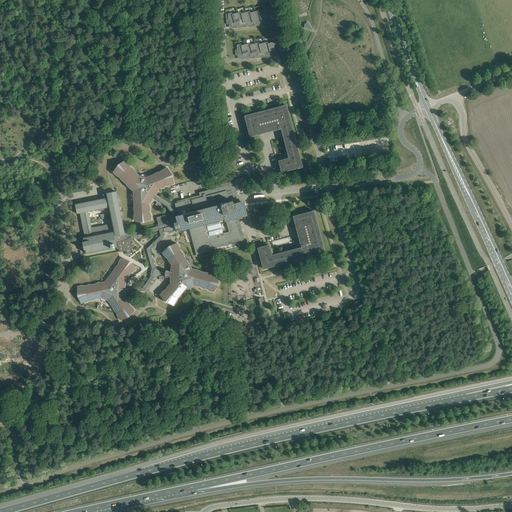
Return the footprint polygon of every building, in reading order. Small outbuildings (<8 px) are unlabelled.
[(258,10),(255,11),(258,24),(263,23),(263,25),(267,24),(264,11),(259,12),(258,10)] [(267,10),(264,11),(267,24),(272,22),(272,24),(277,24),(276,18),(275,18),(274,14),(275,14),(274,10),(271,11),(268,11),(267,10)] [(249,11),(246,12),(249,25),(254,24),(254,25),(258,24),(255,11),(250,13),(249,11)] [(241,12),(237,13),(241,26),(245,24),(245,26),(249,25),(246,12),(241,13),(241,12)] [(228,19),(226,19),(226,20),(227,24),(230,24),(231,23),(231,26),(236,25),(237,27),(241,26),(237,13),(232,14),(232,13),(228,14),(228,19)] [(274,42),(273,42),(276,55),(281,54),(281,55),(286,55),(285,49),(284,50),(283,46),(284,45),(282,41),(277,43),(276,41),(274,42)] [(258,42),(255,43),(258,56),(263,55),(263,57),(267,56),(264,43),(259,44),(258,42)] [(267,42),(264,43),(267,56),(272,54),(272,56),(275,55),(276,55),(273,42),(268,43),(267,42)] [(250,43),(246,44),(250,57),(254,56),(254,57),(258,56),(255,43),(250,45),(250,43)] [(237,50),(235,50),(235,56),(239,54),(240,58),(245,56),(245,58),(250,57),(246,44),(241,45),(241,44),(236,45),(237,50)] [(258,112),(244,116),(246,116),(247,123),(246,123),(250,136),(250,135),(257,133),(257,135),(261,133),(263,132),(263,133),(273,130),(278,128),(278,129),(281,128),(280,128),(282,127),(290,160),(288,160),(287,157),(283,158),(284,159),(278,161),(279,165),(281,164),(282,171),(281,171),(281,172),(295,168),(294,167),(301,165),(301,167),(302,166),(299,156),(298,157),(296,150),(297,150),(296,146),(295,146),(293,140),(295,139),(294,135),(293,136),(291,129),(292,129),(291,125),(290,125),(288,119),(289,118),(286,105),(285,105),(286,106),(279,108),(279,107),(275,108),(275,109),(268,111),(268,110),(264,111),(265,112),(258,114),(258,112)] [(196,155),(186,158),(187,163),(198,160),(196,155)] [(167,206),(171,213),(172,213),(172,217),(175,216),(174,212),(169,204),(154,195),(155,194),(157,192),(157,191),(158,191),(158,189),(159,188),(162,188),(162,187),(163,187),(165,185),(166,185),(168,185),(169,185),(170,185),(172,184),(173,184),(172,179),(171,177),(172,177),(172,175),(172,174),(170,174),(169,172),(167,168),(166,168),(164,169),(163,170),(162,170),(161,171),(160,172),(157,172),(157,173),(156,173),(154,174),(146,178),(139,176),(134,171),(133,169),(132,168),(130,167),(129,166),(129,164),(128,163),(126,161),(125,160),(121,163),(120,165),(120,164),(118,164),(117,165),(117,167),(118,167),(116,168),(113,172),(114,173),(115,175),(116,175),(117,176),(119,176),(120,177),(121,179),(122,180),(124,181),(127,184),(128,186),(129,187),(131,188),(133,191),(134,206),(134,208),(134,209),(134,210),(135,212),(135,213),(134,215),(134,216),(134,217),(134,219),(134,220),(139,221),(141,221),(142,222),(143,222),(144,221),(144,220),(146,220),(151,219),(151,218),(151,216),(150,215),(150,214),(149,212),(149,211),(150,209),(149,208),(150,207),(149,205),(149,204),(149,203),(151,202),(151,201),(152,200),(152,198),(153,197),(167,206)] [(188,227),(196,255),(210,251),(210,249),(244,240),(238,217),(246,214),(242,202),(236,204),(236,203),(233,203),(232,201),(234,200),(233,196),(237,195),(233,181),(210,187),(211,189),(201,192),(202,196),(175,203),(178,215),(175,216),(172,217),(174,223),(173,223),(174,226),(175,229),(176,229),(178,228),(179,230),(188,227)] [(84,242),(82,242),(84,249),(85,249),(86,253),(118,247),(120,252),(131,249),(130,248),(134,247),(131,237),(159,230),(174,226),(173,223),(174,223),(172,217),(172,213),(156,217),(159,226),(130,234),(129,230),(124,231),(116,191),(106,193),(107,198),(75,204),(77,214),(80,213),(85,237),(83,238),(84,242)] [(258,248),(261,261),(262,261),(264,267),(263,268),(273,266),(273,264),(279,263),(280,264),(283,263),(283,262),(290,260),(290,261),(294,260),(294,259),(300,257),(301,258),(304,257),(304,256),(311,254),(311,256),(324,252),(323,252),(321,245),(323,245),(322,241),(320,242),(319,235),(320,235),(319,231),(318,231),(316,224),(317,224),(314,211),(313,211),(313,212),(307,214),(306,213),(293,216),(293,217),(294,216),(296,223),(295,223),(296,227),(297,227),(297,230),(299,240),(300,239),(301,245),(301,247),(302,247),(302,248),(270,257),(269,254),(272,254),(272,250),(270,250),(269,245),(265,246),(265,247),(258,249),(258,248)] [(216,285),(218,285),(218,284),(217,282),(218,280),(218,275),(217,275),(215,274),(214,275),(213,274),(211,274),(210,274),(208,273),(207,273),(206,272),(204,272),(201,271),(199,270),(198,270),(197,270),(195,270),(192,269),(183,256),(183,254),(182,253),(182,252),(180,251),(180,250),(179,248),(179,247),(178,246),(177,244),(177,243),(172,245),(170,246),(169,246),(168,246),(168,248),(166,249),(162,253),(163,253),(164,255),(165,256),(165,257),(167,258),(168,259),(168,261),(169,262),(169,263),(171,264),(172,265),(171,266),(171,268),(171,269),(170,272),(166,270),(165,272),(159,272),(159,271),(155,268),(155,269),(150,250),(163,237),(164,232),(173,232),(173,233),(173,232),(175,229),(174,226),(159,230),(161,236),(146,249),(152,269),(151,269),(150,276),(151,276),(153,278),(154,278),(159,275),(165,275),(165,278),(170,276),(171,279),(170,280),(171,283),(170,284),(168,285),(168,286),(167,287),(166,289),(165,290),(163,291),(162,292),(161,294),(160,294),(163,298),(165,299),(165,300),(165,301),(166,302),(167,302),(167,301),(169,303),(173,305),(174,304),(175,303),(176,302),(176,301),(177,299),(178,298),(179,297),(180,296),(181,295),(181,293),(187,286),(194,284),(200,286),(202,288),(203,287),(204,288),(206,288),(207,289),(209,290),(210,291),(212,291),(213,292),(215,287),(216,285)] [(101,283),(99,283),(98,283),(97,283),(95,284),(92,285),(90,284),(89,285),(88,285),(85,286),(82,286),(81,286),(79,286),(77,286),(78,291),(78,293),(77,295),(77,296),(79,296),(79,298),(81,303),(82,303),(84,302),(85,302),(86,302),(88,300),(89,300),(91,300),(92,300),(93,300),(95,299),(101,298),(108,300),(113,307),(113,309),(114,310),(114,311),(116,312),(117,313),(117,316),(118,316),(118,317),(119,319),(120,320),(124,318),(126,317),(128,317),(129,315),(130,314),(134,310),(133,309),(132,307),(131,307),(131,306),(129,305),(128,304),(127,302),(127,301),(126,301),(125,299),(124,298),(125,295),(125,294),(124,292),(124,290),(144,291),(153,278),(151,276),(142,288),(125,288),(125,286),(125,284),(125,283),(125,280),(125,279),(127,278),(127,277),(128,276),(129,274),(130,273),(132,272),(132,271),(133,271),(134,269),(135,268),(132,265),(130,263),(130,262),(129,261),(128,261),(128,262),(126,260),(122,258),(121,259),(119,261),(119,262),(118,264),(118,265),(116,267),(115,268),(114,270),(105,282),(101,283)]
